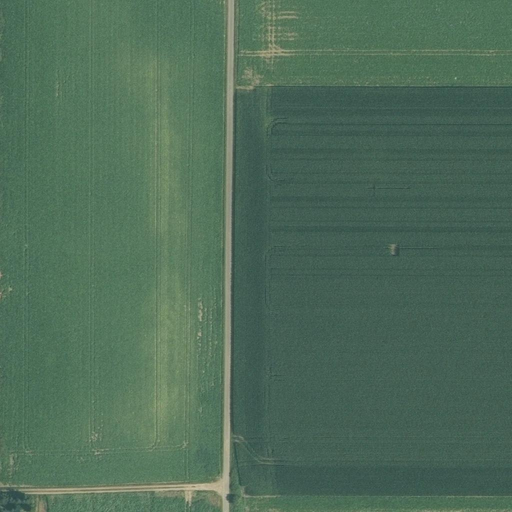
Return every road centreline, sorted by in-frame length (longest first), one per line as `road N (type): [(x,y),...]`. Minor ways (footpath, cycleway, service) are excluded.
road 1 (track): [(226,511),(232,0)]
road 2 (track): [(0,493),(226,485)]
